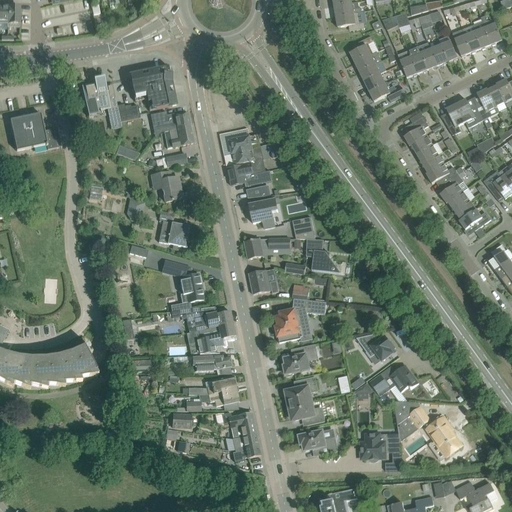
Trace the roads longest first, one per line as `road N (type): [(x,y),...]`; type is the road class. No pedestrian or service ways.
road 1 (residential): [(286,511),(198,101),(205,39)]
road 2 (residential): [(12,344),(63,339),(89,311),(70,236),(73,163),(45,57)]
road 3 (secondary): [(511,407),(312,130)]
road 4 (residential): [(464,258),(377,127)]
road 5 (residential): [(377,127),(511,59)]
road 6 (residential): [(377,127),(356,111),(308,5)]
